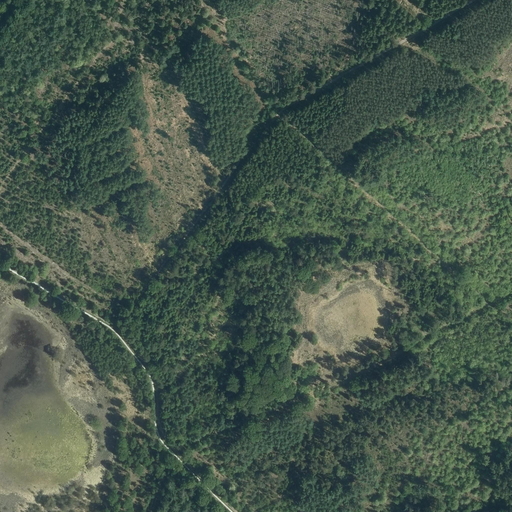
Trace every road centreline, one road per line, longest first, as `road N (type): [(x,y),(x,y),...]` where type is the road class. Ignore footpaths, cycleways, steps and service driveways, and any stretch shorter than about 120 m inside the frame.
road 1 (track): [(115,327),(284,108),(474,0)]
road 2 (track): [(115,327),(153,376),(164,437),(236,511)]
road 3 (track): [(0,262),(115,327)]
